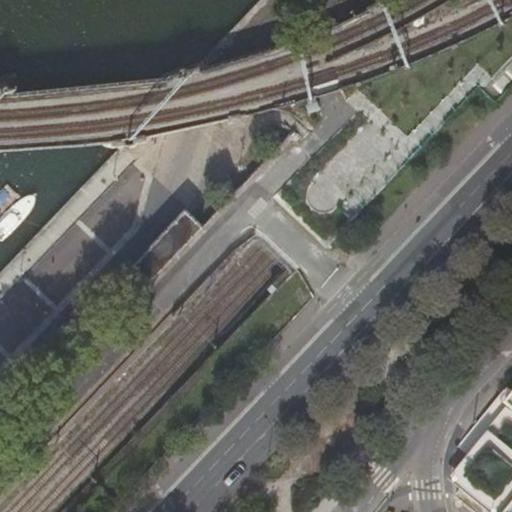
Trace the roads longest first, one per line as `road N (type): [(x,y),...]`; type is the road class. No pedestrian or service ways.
road 1 (primary): [(511,157),(175,511)]
road 2 (residential): [(422,426),(511,322)]
